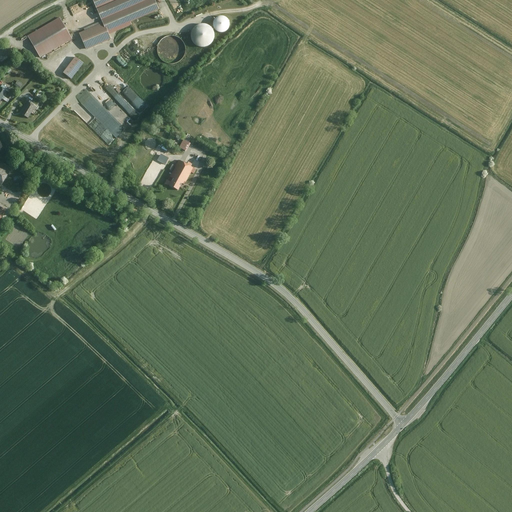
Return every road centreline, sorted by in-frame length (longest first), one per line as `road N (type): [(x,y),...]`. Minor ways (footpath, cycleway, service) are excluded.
road 1 (tertiary): [(0,122),(288,296),(402,424)]
road 2 (secondary): [(402,424),(511,294)]
